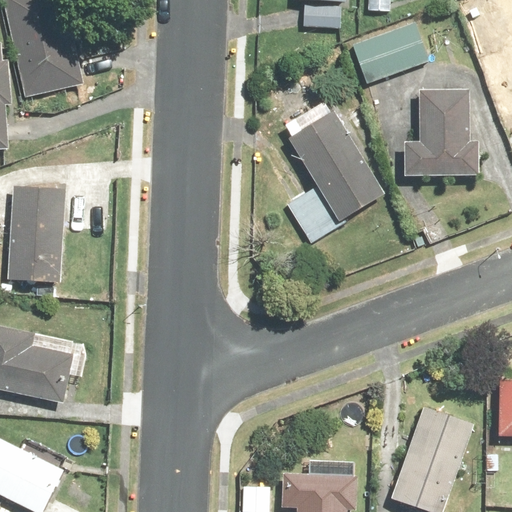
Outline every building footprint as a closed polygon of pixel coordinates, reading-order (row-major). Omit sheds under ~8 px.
[(68,0),(0,0),(0,7),(24,119),(74,108),(70,86),(87,82),(68,0)] [(357,0),(358,8),(391,9),(391,0),(357,0)] [(511,16),(506,0),(493,0),(464,10),(477,45),(511,32),(511,16)] [(298,4),(297,29),(344,30),(345,5),(298,4)] [(414,21),(347,44),(361,86),(428,63),(414,21)] [(397,134),(396,176),(481,177),(481,139),(464,139),(465,89),(413,88),(413,134),(397,134)] [(385,189),(332,105),(280,138),(333,222),(385,189)] [(64,185),(7,183),(3,278),(59,280),(64,185)] [(307,192),(284,206),(307,242),(330,228),(307,192)] [(0,310),(0,389),(62,405),(76,352),(37,342),(42,321),(0,310)] [(511,376),(496,376),(494,436),(511,436),(511,376)] [(416,407),(383,496),(426,511),(441,511),(472,428),(416,407)] [(39,511),(62,467),(0,436),(0,495),(34,511),(39,511)] [(354,511),(355,475),(277,472),(276,506),(290,506),(290,511),(354,511)] [(268,511),(269,488),(242,487),(241,511),(268,511)]
